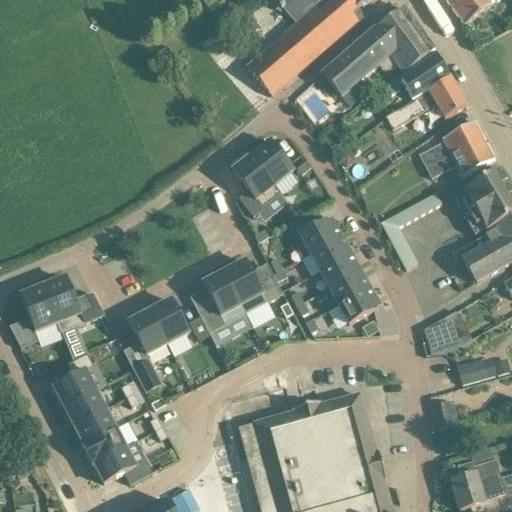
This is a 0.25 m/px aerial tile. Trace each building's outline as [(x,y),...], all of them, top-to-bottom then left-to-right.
[(362,9),(373,0),(288,0),(280,8),(296,27),(246,71),(271,100),(367,16),(362,9)] [(499,0),(443,0),(465,29),(492,9),(491,7),(499,0)] [(372,33),(321,78),(341,101),(363,83),(391,60),(403,76),(404,77),(414,69),(434,54),(403,11),(372,33)] [(403,76),(385,91),(391,99),(400,93),(397,89),(401,85),(411,103),(449,81),(436,57),(416,72),(414,69),(404,77),(403,76)] [(412,104),(385,120),(397,141),(420,128),(414,118),(423,112),(425,114),(436,108),(444,122),(466,109),(449,81),(411,103),(412,104)] [(441,143),(443,145),(419,159),(432,182),(456,169),(462,180),(495,162),(474,125),(441,143)] [(269,145),(251,159),(275,189),(293,175),(269,145)] [(356,164),(349,153),(338,161),(346,171),(356,164)] [(251,159),(232,174),(248,195),(238,202),(253,221),(263,213),(262,211),(281,196),(275,189),(251,159)] [(302,179),(311,171),(306,165),(297,172),(302,179)] [(511,191),(501,172),(463,195),(466,201),(461,205),(475,229),(481,226),(486,235),(490,232),(491,235),(511,223),(511,191)] [(435,196),(381,226),(406,274),(417,268),(398,231),(441,207),(435,196)] [(308,234),(324,225),(318,214),(293,228),(297,236),(307,231),(308,234)] [(308,234),(299,239),(309,257),(341,240),(331,223),(325,226),(324,225),(308,234)] [(511,223),(458,254),(476,286),(511,265),(511,223)] [(265,234),(254,240),(258,247),(269,241),(265,234)] [(341,240),(309,257),(319,274),(350,257),(341,240)] [(350,257),(319,274),(329,292),(360,275),(350,257)] [(277,262),(270,266),(275,277),(283,273),(277,262)] [(245,264),(224,275),(246,317),(267,306),(279,300),(269,281),(257,287),(251,275),(245,264)] [(283,274),(273,279),(276,286),(287,281),(283,274)] [(215,309),(199,317),(200,320),(209,337),(246,317),(224,275),(221,277),(220,275),(206,282),(207,284),(203,287),(215,309)] [(360,275),(329,292),(339,310),(370,292),(360,275)] [(65,281),(43,290),(61,336),(64,342),(73,365),(87,358),(75,330),(105,319),(93,297),(75,304),(65,281)] [(29,322),(9,330),(20,352),(38,344),(41,351),(64,342),(61,336),(43,290),(20,299),(29,322)] [(370,292),(339,310),(349,328),(374,314),(373,313),(379,309),(370,292)] [(303,306),(298,295),(291,299),(296,309),(303,306)] [(172,303),(150,314),(167,348),(189,337),(172,303)] [(309,316),(303,306),(296,309),(302,320),(309,316)] [(287,307),(280,310),(285,321),(293,317),(287,307)] [(150,314),(128,325),(146,360),(167,348),(150,314)] [(200,320),(188,327),(198,346),(210,340),(209,337),(200,320)] [(444,321),(423,333),(431,359),(446,358),(461,350),(444,321)] [(318,333),(313,323),(305,326),(311,337),(318,333)] [(373,324),(361,331),(367,341),(379,334),(373,324)] [(73,380),(53,390),(64,410),(95,394),(84,373),(93,369),(87,358),(73,365),(67,368),(73,380)] [(507,361),(493,365),(497,377),(511,374),(507,361)] [(483,362),(457,369),(461,387),(487,380),(483,362)] [(148,364),(132,372),(144,397),(161,389),(148,364)] [(130,386),(123,390),(129,400),(136,396),(130,386)] [(95,394),(64,410),(74,430),(105,414),(95,394)] [(142,407),(136,396),(129,400),(135,411),(142,407)] [(291,419),(238,434),(259,511),(390,511),(383,482),(385,482),(378,456),(376,457),(366,421),(360,398),(340,403),(321,409),(320,406),(312,408),(292,414),(293,419),(291,419)] [(161,402),(151,407),(155,414),(165,409),(161,402)] [(453,404),(431,408),(436,434),(458,430),(453,404)] [(105,414),(74,430),(83,449),(115,432),(105,414)] [(159,423),(148,429),(154,440),(165,434),(159,423)] [(83,449),(82,449),(92,469),(94,468),(125,451),(115,432),(83,449)] [(165,434),(154,440),(160,450),(171,445),(165,434)] [(442,445),(446,460),(469,454),(465,439),(442,445)] [(125,451),(94,468),(104,487),(124,477),(135,471),(125,451)] [(457,470),(461,482),(451,485),(458,511),(464,511),(483,507),(484,511),(489,511),(511,505),(511,490),(504,493),(495,463),(473,470),(472,465),(457,470)] [(6,470),(11,480),(22,475),(17,464),(6,470)] [(146,465),(135,471),(124,477),(130,489),(152,477),(146,465)] [(27,473),(16,478),(19,483),(29,478),(27,473)] [(167,506),(165,502),(145,511),(172,511),(169,506),(167,506)]
